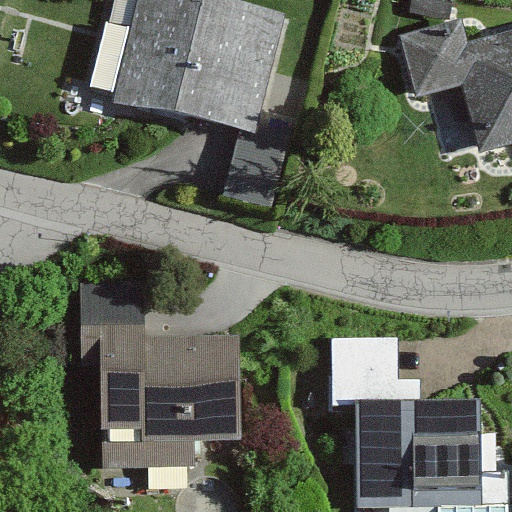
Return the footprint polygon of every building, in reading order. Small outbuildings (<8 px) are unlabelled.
[(241,130),(266,25),(156,0),(130,0),(102,119),(224,148),(211,204),(253,214),(271,137),(241,130)] [(444,0),(406,0),(403,21),(440,27),(444,0)] [(511,40),(456,55),(451,32),(389,48),(405,106),(448,95),(466,163),(511,150),(511,40)] [(133,291),(67,291),(67,384),(86,384),(85,449),(227,449),(227,349),(133,349),(133,291)] [(409,389),(388,389),(388,349),(322,349),(323,418),(342,418),(342,511),(465,511),(465,412),(409,412),(409,389)]
